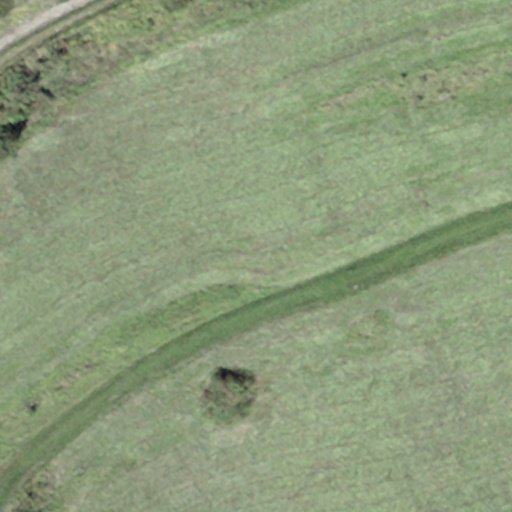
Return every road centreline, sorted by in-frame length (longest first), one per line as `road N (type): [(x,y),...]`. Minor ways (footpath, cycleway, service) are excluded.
road 1 (track): [(511,208),(266,280),(12,454),(0,478)]
road 2 (track): [(117,0),(70,22),(0,78)]
